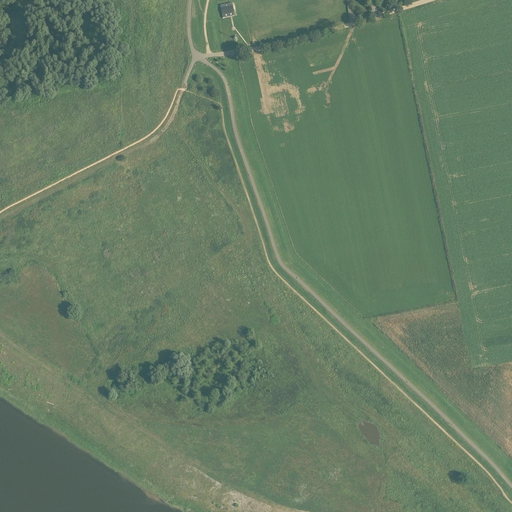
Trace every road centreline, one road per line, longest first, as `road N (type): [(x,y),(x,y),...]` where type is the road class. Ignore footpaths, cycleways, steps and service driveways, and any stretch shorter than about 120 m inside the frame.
road 1 (unclassified): [(202,56),(303,40),(436,0)]
road 2 (track): [(0,220),(153,139),(183,87)]
